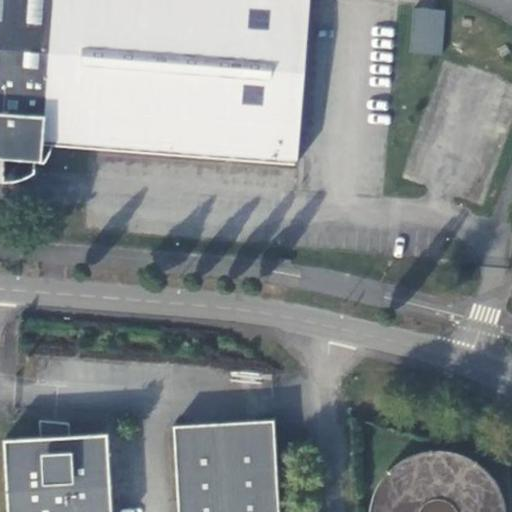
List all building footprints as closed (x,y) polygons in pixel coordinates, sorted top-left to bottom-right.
[(43,134),(52,0),(0,0),(0,154),(41,157),(43,134)] [(51,135),(50,140),(297,160),(309,0),(52,0),(43,134),(51,135)] [(442,55),(445,9),(412,7),(409,52),(442,55)] [(277,511),(271,419),(169,423),(172,511),(277,511)] [(107,511),(104,434),(0,437),(0,461),(3,511),(107,511)]
